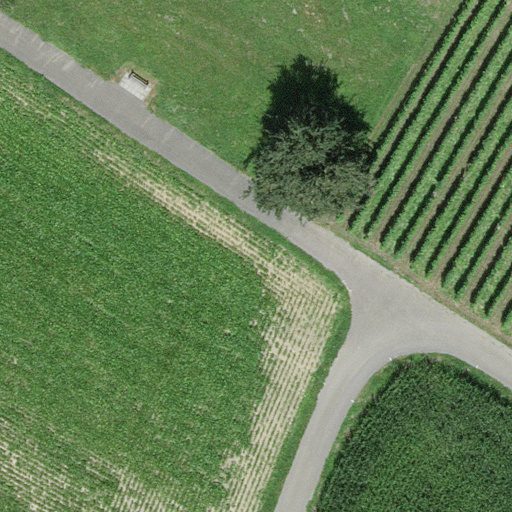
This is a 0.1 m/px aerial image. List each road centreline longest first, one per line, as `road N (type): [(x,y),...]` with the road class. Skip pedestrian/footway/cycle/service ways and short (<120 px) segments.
road 1 (residential): [(511,370),(0,28)]
road 2 (track): [(386,287),(295,511)]
